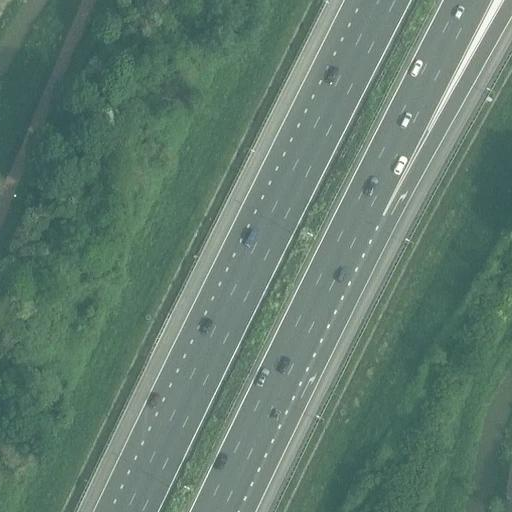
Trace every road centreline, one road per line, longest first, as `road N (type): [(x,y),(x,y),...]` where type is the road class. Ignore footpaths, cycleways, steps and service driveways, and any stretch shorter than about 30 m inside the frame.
road 1 (motorway): [(388,0),(140,511)]
road 2 (motorway): [(213,511),(363,205)]
road 3 (motorway): [(363,205),(503,0)]
road 4 (motorway): [(363,205),(466,0)]
